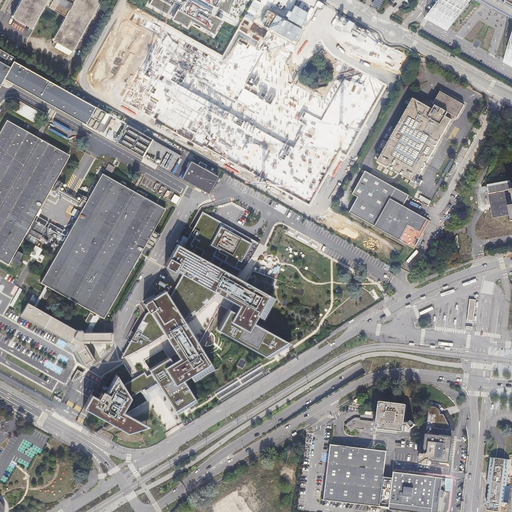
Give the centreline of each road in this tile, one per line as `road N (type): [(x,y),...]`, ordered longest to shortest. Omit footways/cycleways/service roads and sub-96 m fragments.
road 1 (secondary): [(511,261),(411,297),(173,445)]
road 2 (secondary): [(188,486),(227,450),(362,368),(437,342),(511,337)]
road 3 (unclassified): [(420,270),(336,224),(327,211),(397,81),(386,56),(391,33)]
road 4 (secondary): [(188,486),(376,376)]
road 5 (tertiary): [(391,33),(511,97)]
road 6 (unknown): [(131,0),(87,76),(92,89),(114,101),(118,94)]
road 7 (unclassified): [(475,382),(466,511)]
